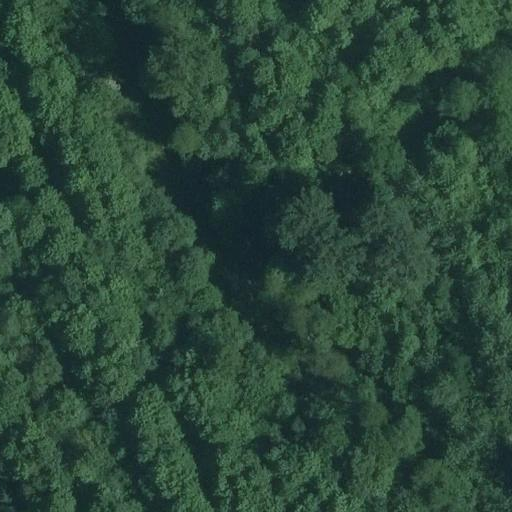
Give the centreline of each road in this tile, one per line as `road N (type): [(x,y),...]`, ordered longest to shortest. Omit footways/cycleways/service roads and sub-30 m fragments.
road 1 (track): [(434,511),(172,193),(112,0)]
road 2 (track): [(219,257),(511,44)]
